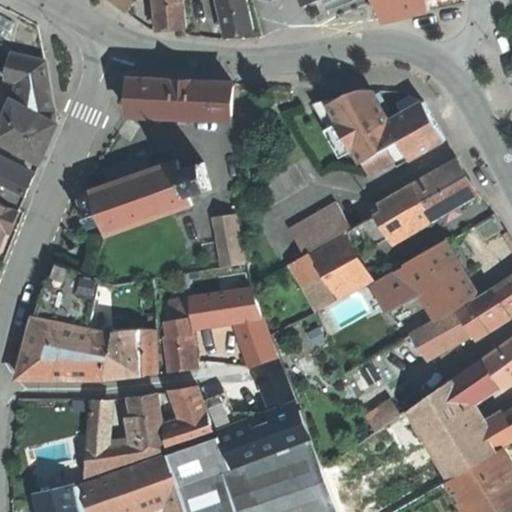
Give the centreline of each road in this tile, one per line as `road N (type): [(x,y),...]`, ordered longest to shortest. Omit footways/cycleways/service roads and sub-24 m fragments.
road 1 (tertiary): [(451,71),(402,47),(248,66),(158,57),(117,42)]
road 2 (residential): [(117,42),(3,327),(0,354)]
road 3 (residential): [(0,387),(104,389),(281,363)]
road 4 (tertiary): [(511,177),(451,71)]
